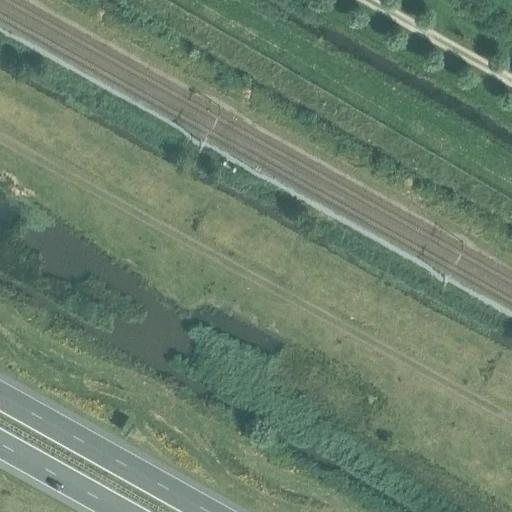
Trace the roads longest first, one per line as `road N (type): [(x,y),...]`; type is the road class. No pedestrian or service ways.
road 1 (track): [(511,418),(0,136)]
road 2 (trunk): [(206,511),(0,396)]
road 3 (track): [(511,81),(368,0)]
road 4 (trunk): [(0,443),(122,511)]
